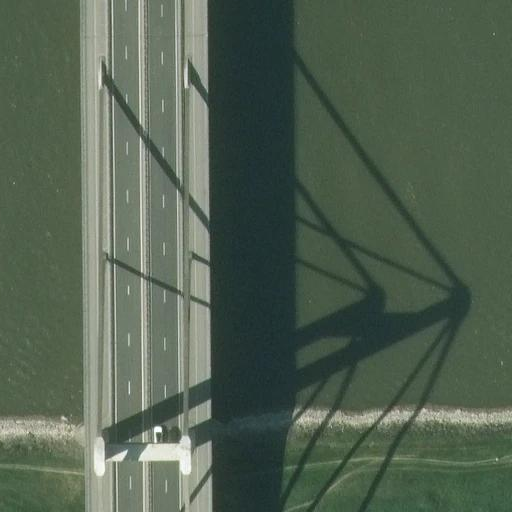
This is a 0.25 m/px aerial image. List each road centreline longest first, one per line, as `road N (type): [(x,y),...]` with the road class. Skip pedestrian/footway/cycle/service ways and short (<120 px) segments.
road 1 (unclassified): [(204,511),(199,0)]
road 2 (trunk): [(167,511),(162,0)]
road 3 (unclassified): [(91,0),(95,511)]
road 4 (trunk): [(125,0),(129,511)]
